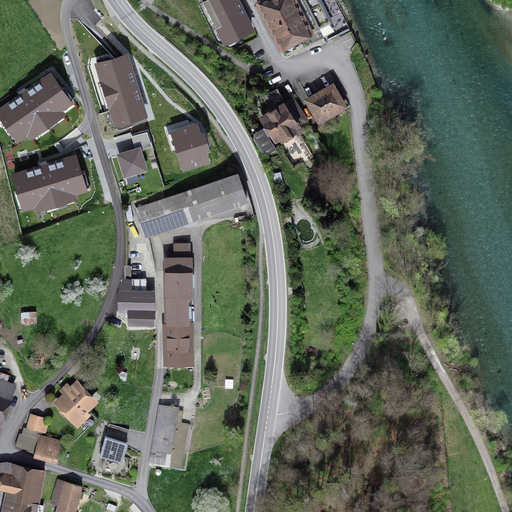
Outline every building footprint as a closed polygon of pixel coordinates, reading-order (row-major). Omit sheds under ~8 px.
[(239,0),(203,0),(226,46),(255,32),(239,0)] [(257,0),(280,48),(309,35),(292,0),(257,0)] [(129,54),(95,64),(115,129),(149,119),(129,54)] [(72,104),(49,73),(0,108),(0,120),(17,144),(72,104)] [(305,101),(319,124),(346,107),(332,84),(305,101)] [(283,101),(277,90),(265,96),(271,108),(283,101)] [(259,117),(274,143),(299,129),(283,103),(259,117)] [(197,123),(169,132),(183,173),(211,164),(197,123)] [(78,125),(58,139),(64,147),(84,133),(78,125)] [(262,130),(252,136),(253,142),(264,158),(275,151),(262,130)] [(139,147),(116,155),(124,180),(147,172),(139,147)] [(76,154),(11,173),(21,210),(87,191),(76,154)] [(234,177),(133,211),(142,240),(244,206),(234,177)] [(161,300),(189,299),(188,244),(172,245),(173,256),(160,256),(161,300)] [(122,280),(118,291),(133,291),(133,280),(122,280)] [(155,310),(155,291),(133,291),(118,291),(118,310),(127,310),(155,310)] [(189,325),(189,299),(161,300),(161,325),(189,325)] [(127,310),(127,327),(155,327),(155,310),(127,310)] [(37,324),(35,311),(21,312),(22,325),(37,324)] [(189,325),(161,325),(162,367),(190,366),(189,325)] [(99,402),(74,378),(50,403),(75,427),(99,402)] [(0,427),(16,385),(0,379),(0,427)] [(182,413),(159,409),(149,467),(181,472),(188,426),(180,425),(182,413)] [(44,418),(30,414),(26,429),(44,434),(47,424),(43,423),(44,418)] [(57,461),(62,442),(23,429),(15,446),(57,461)] [(105,438),(100,456),(122,463),(127,444),(105,438)] [(0,477),(1,478),(2,472),(8,473),(10,462),(0,463),(0,477)] [(35,511),(45,470),(10,462),(8,473),(2,472),(1,478),(0,482),(0,489),(5,491),(0,511),(35,511)] [(74,511),(82,489),(56,481),(49,505),(56,507),(54,511),(74,511)]
